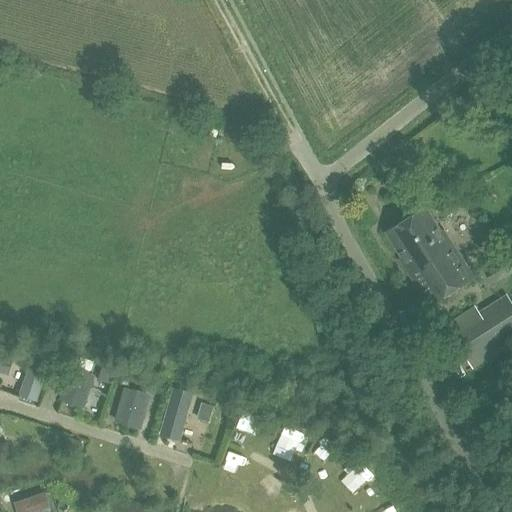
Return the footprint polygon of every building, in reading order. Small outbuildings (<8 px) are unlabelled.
[(474,278),(445,229),(440,232),(426,207),(387,231),(403,258),(400,260),(428,306),(474,278)] [(488,290),(511,276),(505,266),(488,277),(483,269),(477,274),(488,290)] [(473,368),(479,364),(511,343),(511,302),(507,295),(480,313),(476,307),(447,325),(473,368)] [(35,400),(51,355),(32,349),(17,393),(35,400)] [(84,407),(95,374),(70,365),(59,399),(84,407)] [(103,368),(99,380),(113,384),(116,372),(103,368)] [(140,428),(150,393),(123,386),(113,420),(140,428)] [(176,438),(189,393),(172,388),(159,433),(162,434),(164,436),(171,438),(173,437),(176,438)] [(209,421),(214,404),(201,401),(196,418),(209,421)] [(53,511),(47,491),(32,495),(15,500),(18,511),(53,511)]
